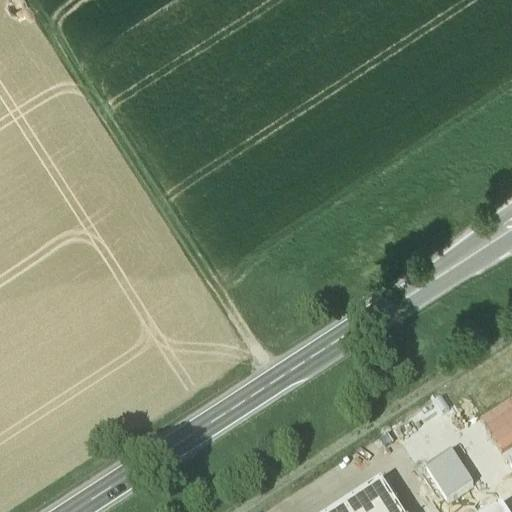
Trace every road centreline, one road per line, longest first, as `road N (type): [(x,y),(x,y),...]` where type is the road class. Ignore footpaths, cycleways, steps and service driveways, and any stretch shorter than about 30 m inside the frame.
road 1 (secondary): [(511,227),(77,511)]
road 2 (track): [(26,0),(275,382)]
